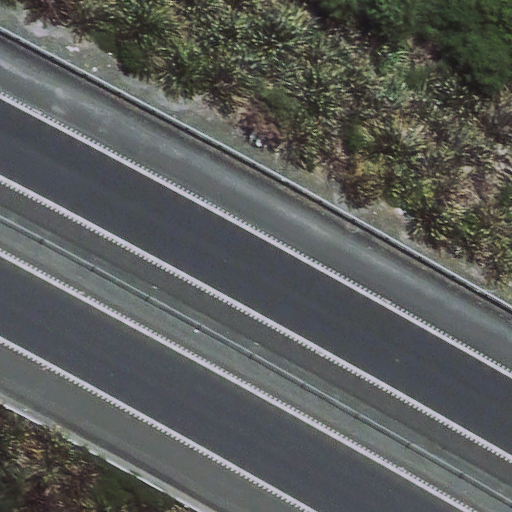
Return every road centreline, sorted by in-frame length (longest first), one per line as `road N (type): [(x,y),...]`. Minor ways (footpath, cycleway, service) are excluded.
road 1 (motorway): [(0,115),(511,405)]
road 2 (motorway): [(362,511),(0,323)]
